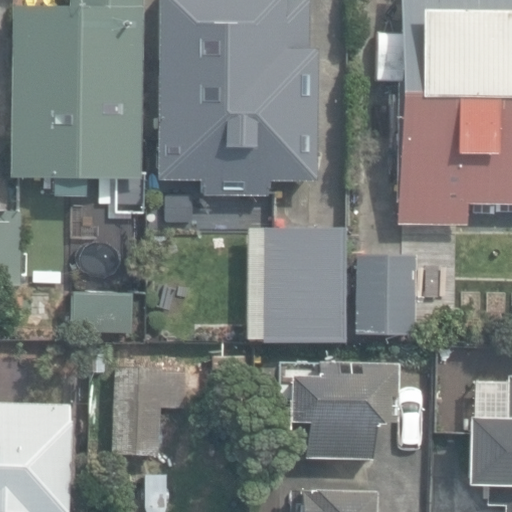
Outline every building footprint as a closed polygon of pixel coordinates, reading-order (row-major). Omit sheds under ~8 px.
[(62,192),(84,192),(83,178),(138,179),(139,0),(68,0),(68,4),(11,4),(9,178),(62,178),(62,192)] [(197,192),(270,193),(270,179),(315,180),(317,47),(304,47),(304,0),(157,0),(155,181),(197,181),(197,192)] [(511,0),(397,0),(394,222),(466,223),(466,201),(511,201),(511,0)] [(0,286),(18,287),(21,210),(0,209),(0,286)] [(241,223),(239,343),(341,344),(343,224),(241,223)] [(354,253),(356,336),(414,334),(414,332),(449,332),(447,273),(415,274),(415,252),(354,253)] [(68,332),(129,335),(131,291),(70,288),(68,332)] [(302,421),(303,457),(373,456),(372,420),(388,420),(387,392),(394,392),(393,363),(276,366),(276,387),(286,386),(287,422),(302,421)] [(105,453),(156,456),(160,368),(109,366),(105,453)] [(502,511),(511,511),(511,377),(506,377),(505,418),(464,416),(462,484),(485,485),(484,503),(502,504),(502,511)] [(64,511),(67,404),(0,401),(0,511),(64,511)] [(288,511),(369,511),(370,493),(290,489),(288,511)]
